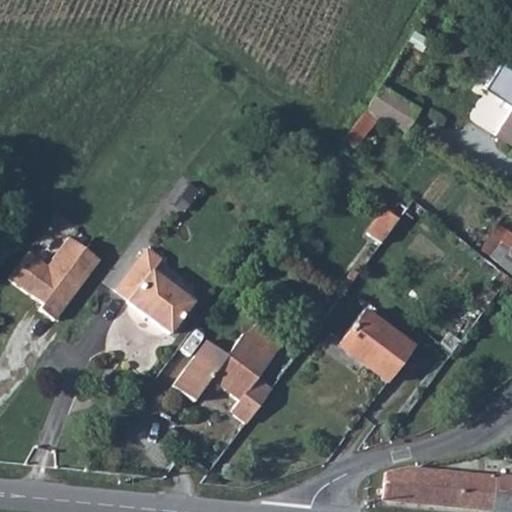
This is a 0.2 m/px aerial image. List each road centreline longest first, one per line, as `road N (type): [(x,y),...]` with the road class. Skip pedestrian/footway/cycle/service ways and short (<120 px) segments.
road 1 (residential): [(301,511),(303,500),(329,482),(459,441),(511,407)]
road 2 (tertiary): [(0,497),(147,511)]
